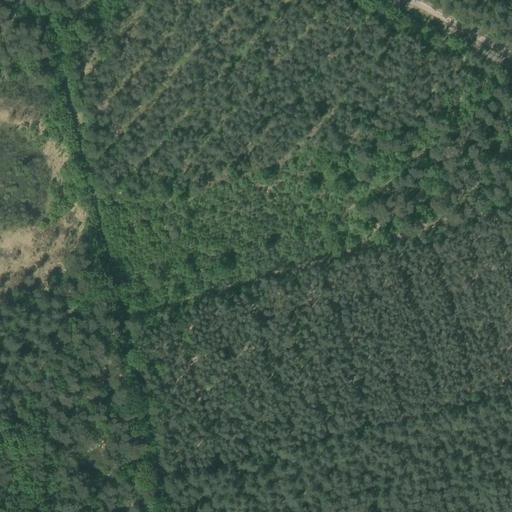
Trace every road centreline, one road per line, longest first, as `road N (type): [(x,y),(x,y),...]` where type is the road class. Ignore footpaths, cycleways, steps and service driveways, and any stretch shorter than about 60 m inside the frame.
road 1 (track): [(511,388),(161,474)]
road 2 (track): [(110,269),(59,63),(68,25),(90,0)]
road 3 (track): [(161,474),(110,269)]
road 4 (track): [(0,427),(68,308),(110,269)]
